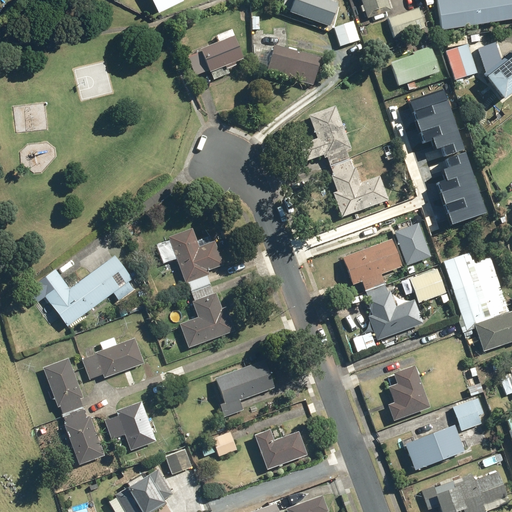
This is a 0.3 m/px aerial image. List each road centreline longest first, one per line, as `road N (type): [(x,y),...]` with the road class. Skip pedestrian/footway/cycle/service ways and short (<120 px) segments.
road 1 (residential): [(374,511),(260,197),(218,158)]
road 2 (unknown): [(305,321),(100,400)]
